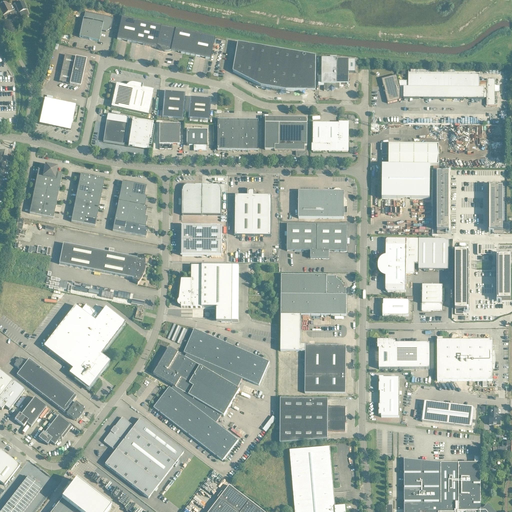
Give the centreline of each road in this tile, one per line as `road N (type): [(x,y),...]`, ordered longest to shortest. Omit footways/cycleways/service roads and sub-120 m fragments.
road 1 (unclassified): [(81,156),(108,60),(223,85),(267,106),(364,108)]
road 2 (residential): [(369,511),(363,171)]
road 3 (unclassified): [(0,430),(44,464),(66,462),(152,340),(164,297),(164,241)]
road 4 (unknown): [(105,411),(38,352),(39,339),(71,302),(83,300),(105,305),(152,340)]
road 5 (residential): [(363,171),(165,170)]
